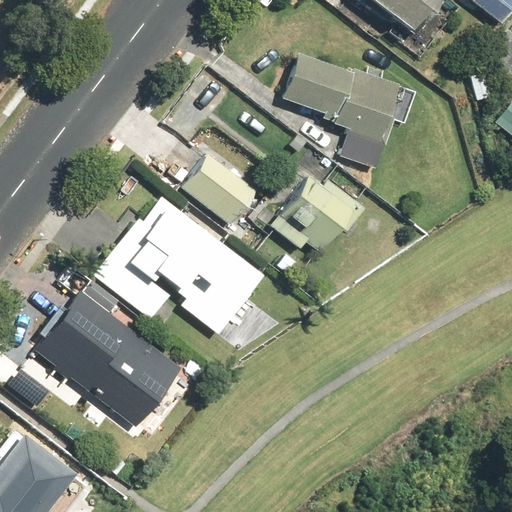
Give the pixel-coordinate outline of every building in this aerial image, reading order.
[(299,8),(288,0),(272,0),(241,40),(280,70),(323,14),(305,0),(299,8)] [(439,0),(357,0),(385,21),(388,17),(409,33),(424,13),(429,17),(440,3),(438,1),(439,0)] [(511,6),(511,0),(466,0),(499,25),(511,6)] [(342,42),(322,27),(286,75),(326,105),(368,49),(348,34),(342,42)] [(511,35),(505,30),(483,61),(511,81),(511,35)] [(472,64),(486,45),(470,33),(455,52),(472,64)] [(382,74),(367,63),(331,109),(372,140),(417,82),(397,67),(391,74),(385,70),(382,74)] [(485,74),(467,78),(474,104),(492,99),(485,74)] [(422,94),(381,147),(414,173),(411,177),(422,185),(416,192),(441,212),(471,191),(450,122),(453,117),(422,94)] [(511,105),(509,103),(498,117),(511,128),(511,105)] [(204,155),(178,189),(229,228),(255,194),(204,155)] [(320,188),(307,178),(267,226),(298,251),(304,244),(317,255),(338,228),(344,233),(362,210),(326,181),(320,188)] [(261,277),(159,199),(140,223),(135,219),(90,277),(147,322),(167,297),(150,284),(154,278),(183,300),(178,307),(216,336),(261,277)] [(78,292),(35,348),(136,425),(179,369),(78,292)] [(0,511),(43,511),(71,476),(20,436),(0,462),(0,511)]
